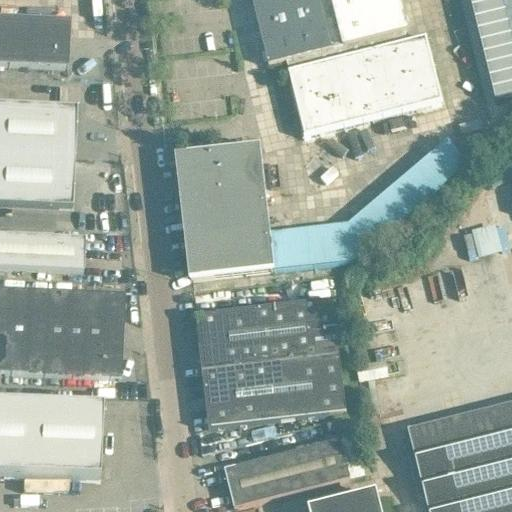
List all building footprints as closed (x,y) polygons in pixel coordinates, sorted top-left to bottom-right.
[(401,6),(399,0),(252,0),(270,71),(291,66),(294,77),(289,78),(306,143),(443,108),(427,43),(408,48),(405,37),(409,36),(406,24),(414,22),(409,4),(401,6)] [(511,0),(469,0),(497,107),(510,104),(511,103),(511,0)] [(0,70),(68,74),(70,25),(0,22),(0,70)] [(0,209),(71,213),(76,113),(0,109),(0,209)] [(260,153),(178,163),(192,285),(359,266),(470,170),(449,146),(350,230),(270,240),(260,153)] [(0,272),(83,276),(84,244),(0,240),(0,272)] [(0,378),(123,383),(126,302),(0,296),(0,378)] [(340,365),(333,306),(196,322),(196,323),(197,323),(203,377),(202,377),(202,378),(203,378),(204,381),(340,365)] [(347,418),(340,365),(204,381),(210,433),(209,433),(209,434),(347,418)] [(0,479),(99,484),(102,414),(0,409),(0,479)] [(511,511),(511,409),(409,435),(427,506),(420,508),(421,511),(511,511)] [(240,511),(352,484),(343,446),(226,475),(234,511),(240,511)] [(381,511),(378,499),(327,511),(381,511)]
